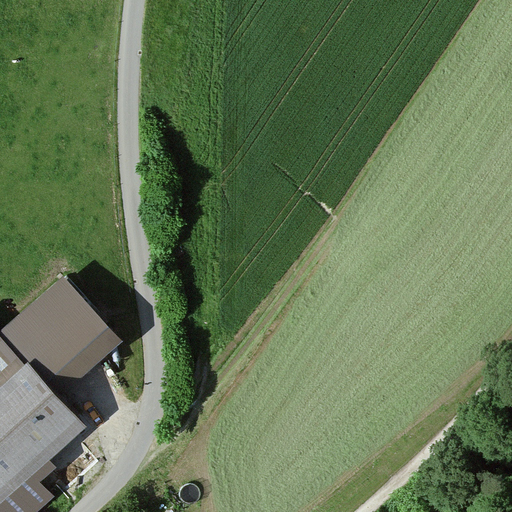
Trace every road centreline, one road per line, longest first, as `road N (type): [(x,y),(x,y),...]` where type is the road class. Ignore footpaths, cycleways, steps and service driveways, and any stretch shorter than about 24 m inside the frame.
road 1 (track): [(141,456),(235,357),(428,95),(486,0)]
road 2 (unclassified): [(131,0),(122,122),(150,394),(141,456),(78,511)]
road 3 (track): [(366,511),(511,369)]
